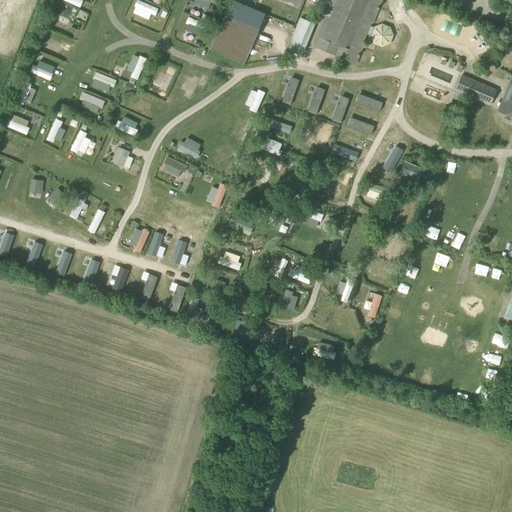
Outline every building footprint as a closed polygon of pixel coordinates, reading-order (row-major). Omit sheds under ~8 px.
[(64,0),(83,9),(87,1),(83,0),(64,0)] [(336,0),(321,38),(319,37),(315,47),(355,64),(361,48),(360,48),(365,34),(370,35),(373,44),(381,48),(390,44),(393,36),(390,28),(381,24),(373,28),(369,26),(370,23),(372,24),(381,0),(380,0),(336,0)] [(153,20),(154,16),(161,19),(163,9),(140,3),(136,15),(153,20)] [(270,20),(236,6),(214,56),(248,70),(270,20)] [(188,17),(185,22),(200,29),(202,24),(188,17)] [(73,34),(75,27),(52,19),(50,26),(73,34)] [(459,38),(462,27),(449,23),(446,34),(459,38)] [(300,34),(299,39),(303,40),(301,47),(307,48),(309,36),(300,34)] [(41,48),(63,57),(66,49),(44,41),(41,48)] [(135,72),(142,57),(137,55),(130,70),(135,72)] [(140,82),(148,59),(142,56),(134,79),(140,82)] [(32,71),(53,79),(56,72),(34,64),(32,71)] [(96,78),(119,87),(121,80),(98,72),(96,78)] [(172,72),(159,92),(167,97),(179,76),(172,72)] [(186,98),(195,102),(205,79),(197,75),(186,98)] [(489,105),(495,90),(463,76),(456,91),(489,105)] [(413,89),(423,93),(429,81),(419,77),(413,89)] [(24,104),(33,82),(27,80),(18,101),(24,104)] [(511,82),(499,112),(511,117),(511,82)] [(325,105),(332,107),(339,86),(333,84),(325,105)] [(259,99),(266,102),(269,94),(262,90),(259,99)] [(85,91),(82,96),(102,105),(105,100),(85,91)] [(382,94),(377,93),(372,108),(378,110),(382,94)] [(383,93),(378,113),(386,115),(391,95),(383,93)] [(287,94),(284,101),(306,110),(309,103),(287,94)] [(467,99),(460,115),(472,120),(479,105),(467,99)] [(134,101),(131,108),(152,119),(156,112),(134,101)] [(64,126),(66,120),(56,117),(50,140),(55,142),(60,125),(64,126)] [(10,118),(7,126),(28,134),(31,126),(10,118)] [(72,124),(78,127),(80,121),(74,119),(72,124)] [(129,133),(132,125),(120,120),(117,127),(129,133)] [(274,121),(272,128),(291,134),(293,127),(274,121)] [(315,139),(323,125),(318,122),(310,136),(315,139)] [(310,125),(305,133),(309,136),(315,128),(310,125)] [(240,136),(239,141),(243,142),(246,128),(237,126),(235,134),(240,136)] [(86,153),(93,138),(88,136),(89,132),(82,129),(74,147),(86,153)] [(336,147),(349,154),(354,145),(347,141),(352,132),(346,129),(336,147)] [(184,149),(199,157),(203,151),(200,149),(203,144),(190,137),(184,149)] [(398,153),(403,148),(394,138),(388,143),(398,153)] [(106,156),(112,145),(106,141),(100,152),(106,156)] [(1,142),(0,143),(0,151),(20,159),(23,151),(1,142)] [(231,143),(218,149),(221,154),(234,149),(231,143)] [(123,167),(129,152),(117,147),(111,162),(123,167)] [(216,157),(220,166),(239,158),(235,149),(216,157)] [(191,174),(195,167),(190,165),(187,172),(191,174)] [(303,172),(298,180),(309,187),(314,179),(303,172)] [(79,183),(91,190),(94,184),(81,178),(79,183)] [(41,194),(43,181),(31,179),(29,192),(41,194)] [(223,185),(213,205),(221,209),(231,189),(223,185)] [(57,207),(66,197),(57,188),(48,198),(57,207)] [(343,199),(345,192),(330,188),(328,194),(343,199)] [(88,210),(84,205),(87,202),(84,198),(69,212),(77,221),(88,210)] [(277,202),(271,225),(279,227),(285,204),(277,202)] [(445,210),(430,205),(426,216),(441,221),(445,210)] [(411,223),(417,208),(410,206),(405,220),(411,223)] [(108,228),(102,226),(108,211),(100,207),(91,229),(105,235),(108,228)] [(256,231),(258,224),(240,217),(237,223),(256,231)] [(326,231),(328,222),(306,217),(304,226),(326,231)] [(429,232),(434,240),(445,232),(439,224),(429,232)] [(195,227),(193,232),(205,236),(206,231),(195,227)] [(134,246),(140,249),(147,234),(141,231),(134,246)] [(487,248),(498,252),(503,237),(492,233),(487,248)] [(390,249),(399,257),(406,249),(397,241),(390,249)] [(194,261),(197,249),(186,247),(184,259),(194,261)] [(241,262),(243,256),(228,251),(226,258),(241,262)] [(441,269),(453,274),(459,259),(447,255),(441,269)] [(241,272),(244,264),(223,257),(220,264),(241,272)] [(280,267),(288,272),(293,263),(285,258),(280,267)] [(376,260),(373,268),(395,277),(398,268),(376,260)] [(410,263),(407,273),(418,276),(421,266),(410,263)] [(294,271),(292,279),(313,285),(315,276),(294,271)] [(351,279),(343,300),(350,303),(358,282),(351,279)] [(262,290),(279,297),(282,292),(264,285),(262,290)] [(397,295),(407,300),(411,291),(401,286),(397,295)] [(288,291),(287,308),(299,309),(300,297),(294,297),(294,292),(288,291)] [(373,292),(367,314),(379,317),(384,296),(373,292)] [(244,333),(247,327),(239,324),(236,329),(244,333)] [(497,361),(504,363),(507,355),(500,353),(497,361)] [(445,390),(452,393),(458,381),(451,378),(445,390)]
